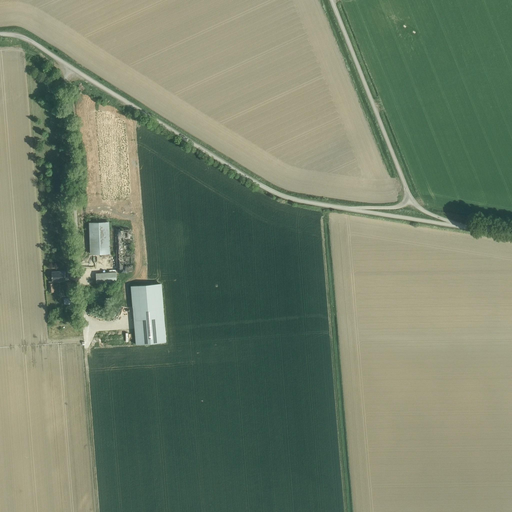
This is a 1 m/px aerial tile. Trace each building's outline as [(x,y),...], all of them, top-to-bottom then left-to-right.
[(90,223),(91,254),(110,253),(109,222),(90,223)] [(116,230),(118,272),(132,271),(131,229),(116,230)] [(52,272),(53,282),(66,281),(65,271),(52,272)] [(96,274),(97,284),(117,282),(116,272),(96,274)] [(132,287),(136,345),(166,342),(161,284),(132,287)]
